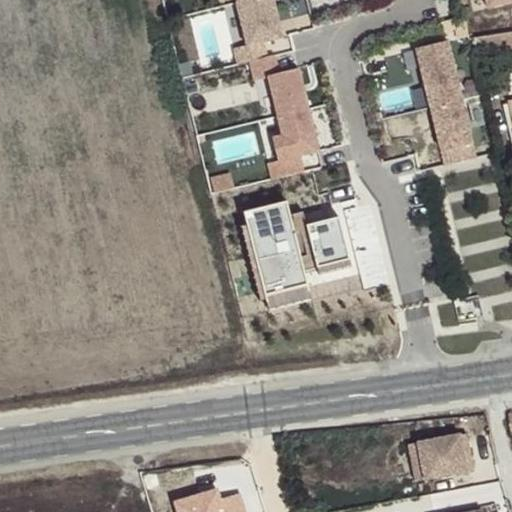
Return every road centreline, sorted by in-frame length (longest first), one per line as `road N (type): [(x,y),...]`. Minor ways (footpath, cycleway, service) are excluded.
road 1 (secondary): [(0,449),(428,388)]
road 2 (residential): [(428,388),(388,187),(371,161),(348,73),(363,41),(400,21),(414,0)]
